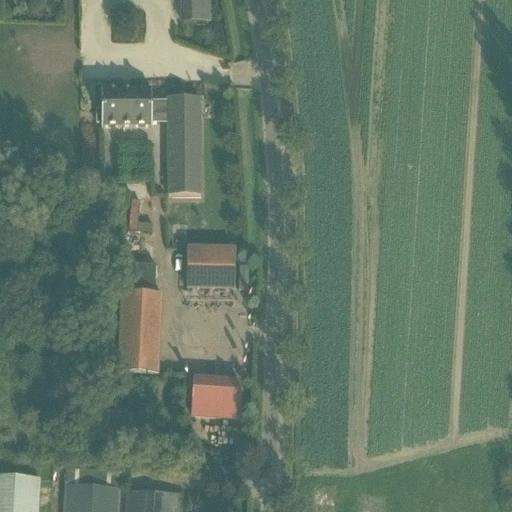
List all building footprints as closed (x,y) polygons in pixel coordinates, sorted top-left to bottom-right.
[(212,23),(211,0),(180,0),(181,0),(182,24),(212,23)] [(168,125),(168,197),(200,196),(199,101),(167,101),(167,104),(151,105),(151,93),(101,93),(101,112),(96,112),(96,126),(101,126),(101,130),(152,129),(152,125),(168,125)] [(187,253),(186,290),(234,292),(235,254),(187,253)] [(156,268),(124,267),(123,290),(155,291),(156,268)] [(239,269),(238,293),(247,293),(248,270),(239,269)] [(118,376),(158,378),(161,298),(122,296),(118,376)] [(193,386),(191,418),(240,422),(242,389),(193,386)] [(170,439),(119,435),(118,449),(169,453),(170,439)] [(67,472),(64,511),(117,511),(119,475),(67,472)] [(0,511),(36,511),(39,481),(0,479),(0,511)] [(126,511),(178,511),(179,497),(127,493),(126,511)]
